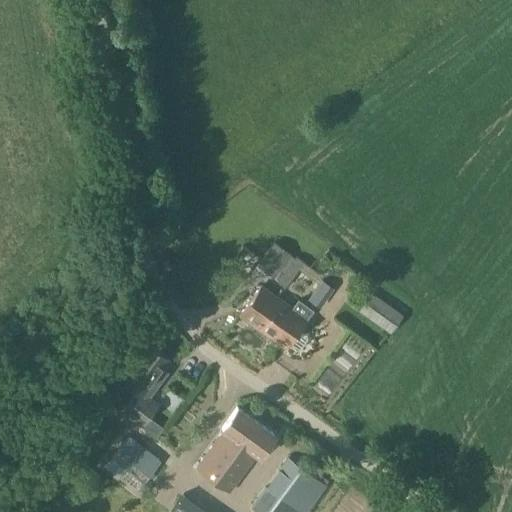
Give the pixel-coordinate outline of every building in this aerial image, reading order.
[(291,254),(274,241),(257,264),(274,277),(280,270),(284,273),(278,281),(286,288),(299,269),(314,279),(322,275),(296,256),(295,258),(290,255),(291,254)] [(334,288),(322,280),(308,298),(321,307),(334,288)] [(240,314),(256,325),(277,296),(261,284),(240,314)] [(404,314),(371,291),(358,309),(391,333),(404,314)] [(292,307),(277,296),(256,325),(286,346),(288,343),(296,349),(300,349),(308,338),(307,334),(299,328),(306,318),(307,319),(314,309),(298,298),(292,307)] [(141,426),(158,403),(149,396),(168,371),(163,368),(170,359),(145,340),(118,376),(135,389),(120,410),(141,426)] [(258,456),(275,433),(237,406),(222,427),(224,429),(197,467),(229,490),(255,454),(258,456)] [(139,492),(162,462),(128,435),(105,464),(139,492)] [(305,511),(326,484),(288,457),(251,508),(253,510),(256,511),(305,511)] [(170,511),(206,511),(208,510),(183,494),(170,511)]
